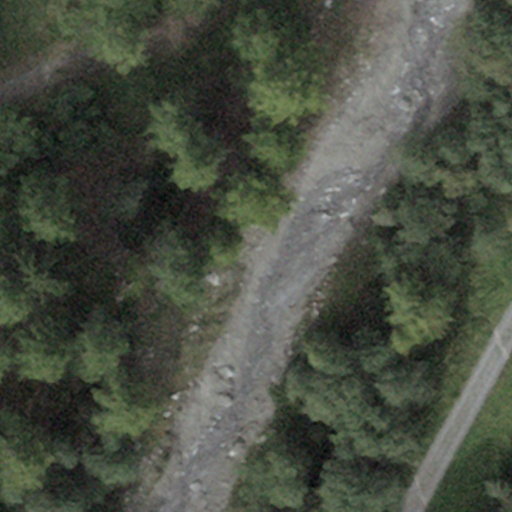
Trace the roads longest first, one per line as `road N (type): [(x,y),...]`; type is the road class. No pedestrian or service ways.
road 1 (track): [(201,0),(0,104)]
road 2 (track): [(511,363),(429,511)]
